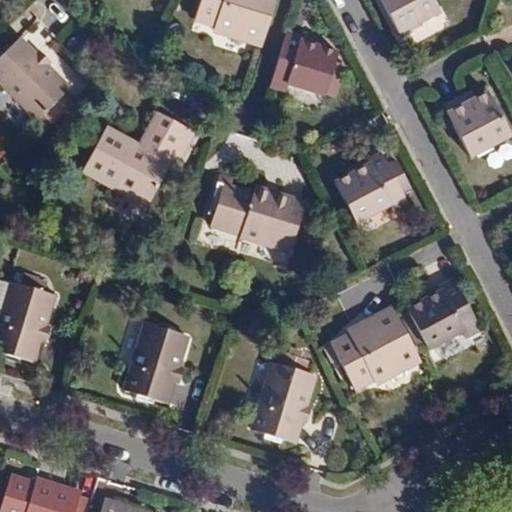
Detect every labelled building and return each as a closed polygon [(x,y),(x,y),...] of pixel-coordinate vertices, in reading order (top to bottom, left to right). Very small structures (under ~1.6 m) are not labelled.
[(277,0),(201,0),(196,20),(214,26),(219,34),(226,36),(233,32),(250,37),(254,44),(263,47),(277,0)] [(380,0),(399,34),(441,12),(435,0),(380,0)] [(302,42),(304,37),(289,32),(272,86),(287,90),(289,84),(326,96),(327,93),(330,83),(338,85),(345,64),(337,61),(339,53),(322,48),(302,42)] [(70,88),(48,66),(36,53),(20,37),(0,56),(0,79),(38,119),(70,88)] [(324,43),(304,37),(302,42),(322,48),(324,43)] [(40,50),(36,53),(48,66),(52,62),(40,50)] [(335,96),(338,85),(330,83),(327,93),(335,96)] [(473,92),(464,97),(468,104),(477,99),(473,92)] [(489,93),(477,99),(468,104),(464,97),(443,107),(470,158),(511,136),(489,93)] [(146,149),(165,115),(158,111),(139,145),(146,149)] [(146,149),(139,145),(106,127),(83,170),(133,198),(136,193),(151,201),(190,128),(165,115),(146,149)] [(370,165),(352,175),(335,183),(356,223),(391,205),(394,210),(409,203),(383,154),(368,161),(370,165)] [(350,171),(352,175),(370,165),(368,161),(350,171)] [(236,178),(221,173),(210,209),(215,210),(212,221),(243,231),(241,237),(290,253),(306,202),(257,187),(255,193),(233,186),(236,178)] [(136,193),(133,198),(148,206),(151,201),(136,193)] [(0,351),(33,363),(40,341),(46,324),(55,295),(13,281),(0,321),(0,351)] [(454,281),(440,288),(441,292),(423,301),(407,309),(428,349),(463,331),(466,338),(480,331),(454,281)] [(422,298),(423,301),(441,292),(440,288),(422,298)] [(331,346),(338,358),(355,390),(372,381),(379,383),(389,378),(390,372),(403,365),(411,366),(421,360),(393,308),(349,332),(350,335),(331,346)] [(167,404),(174,382),(179,364),(188,337),(145,323),(124,390),(167,404)] [(52,326),(46,324),(40,341),(46,343),(52,326)] [(331,361),(338,358),(331,346),(324,349),(331,361)] [(302,423),(307,405),(316,377),(274,363),(253,431),(295,444),(302,423)] [(179,364),(174,382),(180,384),(186,367),(179,364)] [(313,407),(307,405),(302,423),(307,424),(313,407)] [(34,483),(9,475),(0,503),(0,511),(74,511),(81,493),(36,479),(34,483)] [(92,511),(142,511),(104,500),(101,508),(95,506),(92,511)]
